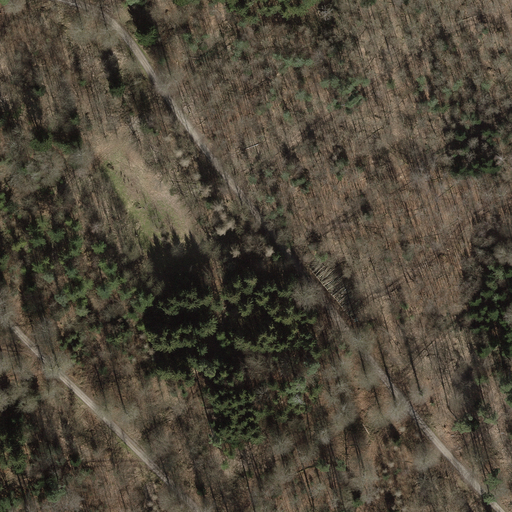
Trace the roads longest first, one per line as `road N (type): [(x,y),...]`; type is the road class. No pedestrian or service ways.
road 1 (track): [(65,0),(96,11),(127,37),(325,305),(502,511)]
road 2 (track): [(199,511),(0,316)]
